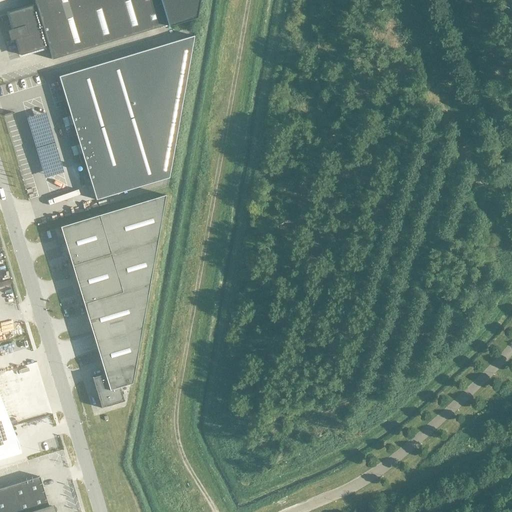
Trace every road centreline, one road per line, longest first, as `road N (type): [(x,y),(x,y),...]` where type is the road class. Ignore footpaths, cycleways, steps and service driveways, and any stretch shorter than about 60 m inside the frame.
road 1 (track): [(214,511),(185,460),(177,396),(248,0)]
road 2 (unclassified): [(100,511),(0,182)]
road 3 (unknown): [(12,219),(65,187),(47,110)]
